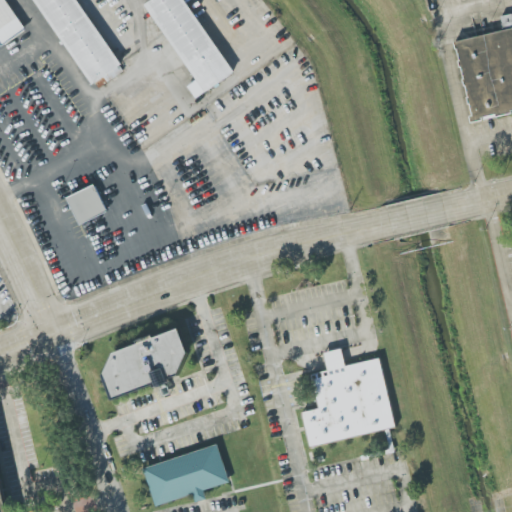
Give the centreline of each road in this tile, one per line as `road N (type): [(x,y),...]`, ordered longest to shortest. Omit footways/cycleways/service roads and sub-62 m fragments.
road 1 (residential): [(380,224),(193,278),(55,333)]
road 2 (residential): [(55,333),(118,511)]
road 3 (residential): [(0,222),(55,333)]
